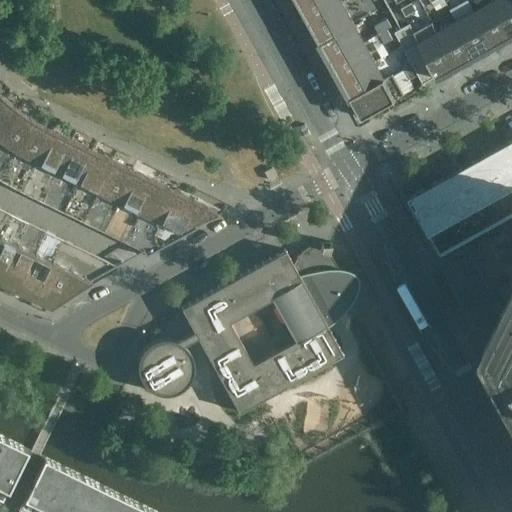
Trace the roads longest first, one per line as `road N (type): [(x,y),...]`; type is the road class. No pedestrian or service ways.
road 1 (residential): [(511,463),(349,177)]
road 2 (residential): [(158,275),(349,177)]
road 3 (residential): [(349,177),(251,0)]
road 4 (residential): [(349,177),(511,87)]
road 5 (residential): [(65,331),(96,363),(117,358),(158,275)]
